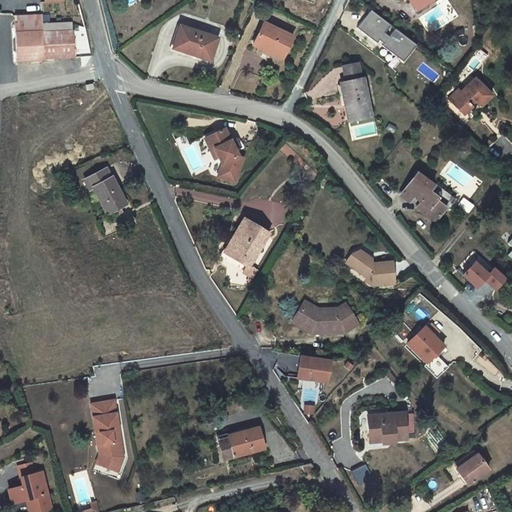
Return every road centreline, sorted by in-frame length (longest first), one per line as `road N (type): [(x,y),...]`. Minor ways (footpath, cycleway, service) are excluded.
road 1 (unclassified): [(344,511),(162,205),(119,90)]
road 2 (unclassified): [(511,352),(370,201),(333,149),(283,121)]
road 3 (unclassified): [(283,121),(238,106),(119,90)]
road 4 (unclassified): [(338,0),(283,121)]
